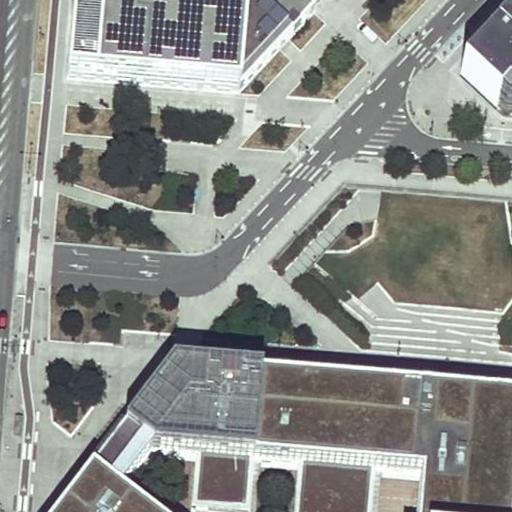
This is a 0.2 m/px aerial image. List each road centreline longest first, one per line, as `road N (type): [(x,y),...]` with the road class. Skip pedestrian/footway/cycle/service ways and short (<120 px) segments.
road 1 (residential): [(0,257),(172,267),(221,258),(355,119)]
road 2 (tertiary): [(0,198),(17,0)]
road 3 (residential): [(511,158),(384,139),(355,119)]
road 4 (residential): [(355,119),(467,0)]
